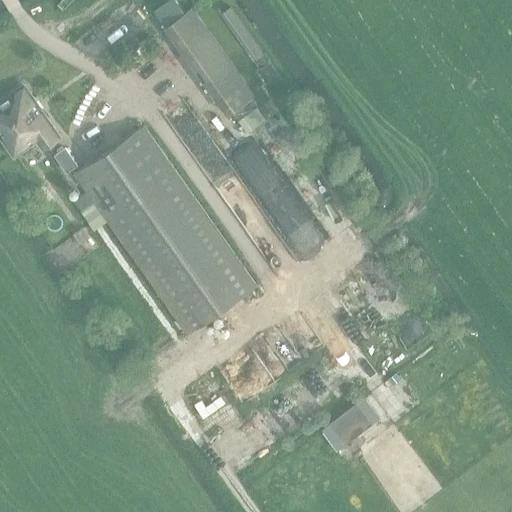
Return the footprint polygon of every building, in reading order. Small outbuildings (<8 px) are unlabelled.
[(265,53),(231,6),(222,13),(255,60),(265,53)] [(192,7),(191,8),(166,26),(228,114),(254,95),(192,7)] [(272,65),(260,73),(268,85),(280,76),(272,65)] [(43,147),(59,136),(24,86),(0,102),(0,134),(15,154),(37,139),(43,147)] [(258,106),(251,98),(232,112),(239,120),(258,106)] [(256,284),(191,192),(144,125),(75,173),(188,332),(256,284)] [(66,147),(55,155),(67,172),(78,164),(66,147)] [(81,245),(92,237),(84,226),(73,234),(81,245)]
